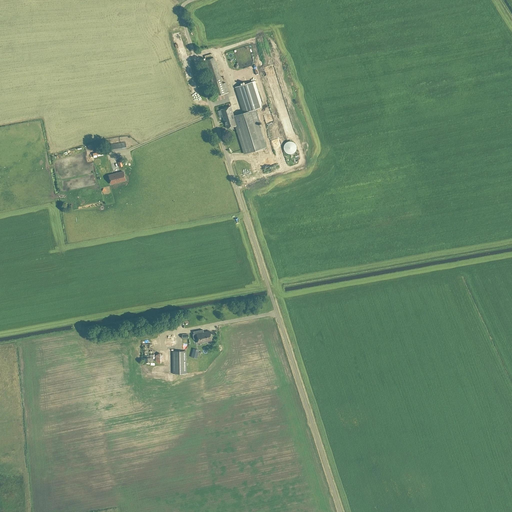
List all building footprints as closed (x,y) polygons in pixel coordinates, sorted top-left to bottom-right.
[(220,76),(215,54),(208,55),(213,77),(220,76)] [(212,87),(215,96),(228,92),(225,83),(222,84),(221,81),(212,84),(212,87)] [(251,82),(235,87),(244,113),(254,110),(259,108),(251,82)] [(234,116),(231,106),(221,109),(227,129),(236,126),(237,125),(234,116)] [(236,126),(244,154),(266,147),(255,113),(258,113),(257,110),(255,111),(254,110),(244,113),(234,116),(237,125),(236,126)] [(96,152),(104,151),(102,141),(94,142),(96,152)] [(297,148),(296,145),(295,144),(293,142),(291,141),(289,141),(287,142),(285,144),(284,145),(284,148),(284,149),(284,150),(285,150),(285,151),(286,152),(287,153),(288,154),(289,154),(290,154),(291,154),(292,154),(293,153),(294,153),(294,152),(295,152),(295,151),(296,151),(296,150),(297,149),(297,148)] [(111,151),(126,149),(125,142),(110,145),(111,151)] [(124,171),(108,175),(111,184),(126,181),(124,171)] [(194,331),(194,334),(193,334),(194,339),(198,338),(198,343),(212,340),(210,331),(204,332),(203,330),(194,331)] [(144,356),(145,359),(153,359),(151,360),(155,360),(155,359),(153,350),(153,343),(147,344),(148,348),(148,350),(148,351),(148,357),(146,352),(144,352),(144,356)] [(173,374),(187,374),(186,351),(173,351),(173,374)] [(160,363),(165,361),(165,355),(160,353),(155,355),(155,361),(160,363)]
